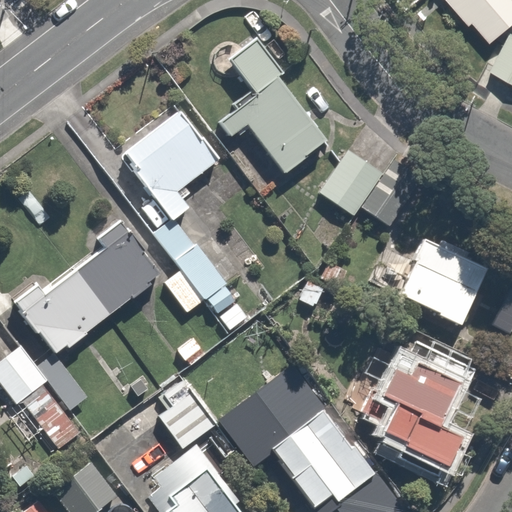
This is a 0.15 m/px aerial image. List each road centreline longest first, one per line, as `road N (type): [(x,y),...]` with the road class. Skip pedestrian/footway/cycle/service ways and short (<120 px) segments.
road 1 (residential): [(330,0),(388,76),(511,163)]
road 2 (secondary): [(0,97),(128,0)]
